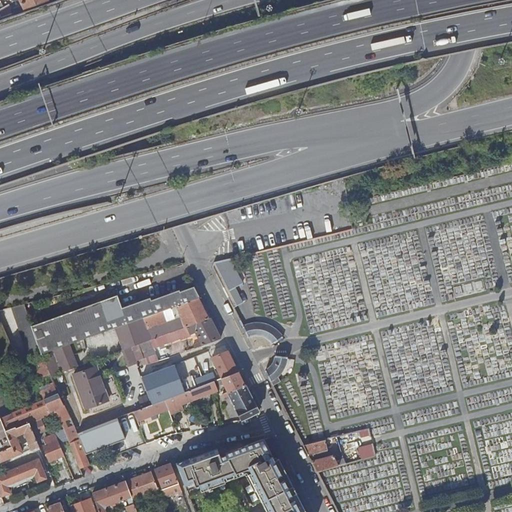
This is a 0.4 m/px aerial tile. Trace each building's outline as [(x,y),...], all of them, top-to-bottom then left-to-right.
[(0,0),(0,16),(1,19),(14,15),(8,6),(4,8),(1,1),(3,0),(2,0),(0,0)] [(8,0),(9,2),(12,1),(13,4),(20,0),(25,10),(49,2),(48,0),(8,0)] [(225,260),(228,271),(240,268),(238,257),(225,260)] [(211,264),(215,274),(228,271),(225,260),(211,264)] [(219,280),(224,290),(230,287),(225,277),(219,280)] [(32,327),(42,355),(42,356),(117,329),(144,319),(172,309),(178,307),(199,299),(201,298),(195,288),(181,293),(180,291),(152,301),(151,298),(123,309),(118,296),(32,327)] [(178,307),(186,328),(209,320),(199,299),(178,307)] [(27,304),(1,307),(3,324),(29,321),(27,304)] [(144,319),(148,329),(176,319),(172,309),(144,319)] [(117,329),(125,351),(128,350),(134,348),(152,341),(148,329),(144,319),(117,329)] [(134,348),(139,363),(140,366),(148,363),(144,353),(154,349),(181,340),(191,337),(190,335),(196,333),(201,345),(200,345),(199,344),(193,346),(195,349),(221,339),(211,319),(209,320),(186,328),(152,341),(134,348)] [(243,328),(249,338),(253,337),(258,338),(261,338),(263,339),(265,340),(267,340),(269,342),(271,343),(273,345),(282,339),(281,337),(278,334),(277,333),(274,331),(272,329),(270,328),(268,327),(265,326),(263,325),(260,324),(257,324),(254,324),(252,325),(250,325),(243,328)] [(128,350),(133,365),(139,363),(134,348),(128,350)] [(144,353),(148,363),(158,360),(158,358),(154,349),(144,353)] [(212,358),(223,379),(238,372),(228,352),(212,358)] [(34,358),(38,365),(40,371),(48,367),(42,356),(42,355),(34,358)] [(275,362),(275,363),(273,366),(272,368),(270,369),(266,371),(271,383),(273,381),(278,376),(281,374),(282,372),(284,370),(285,367),(286,364),(287,358),(276,357),(276,358),(276,359),(275,362)] [(35,366),(42,380),(52,376),(48,367),(40,371),(38,365),(35,366)] [(76,375),(88,409),(110,401),(98,367),(76,375)] [(196,386),(221,377),(218,369),(194,378),(196,386)] [(221,379),(228,393),(224,395),(225,399),(230,397),(243,421),(259,413),(238,372),(223,379),(221,379)] [(53,378),(61,395),(62,399),(72,395),(62,374),(53,378)] [(150,394),(154,405),(197,389),(193,378),(150,394)] [(154,405),(135,413),(138,422),(218,391),(214,382),(197,389),(154,405)] [(61,395),(13,414),(19,428),(30,423),(51,414),(50,412),(52,411),(54,414),(57,413),(63,425),(66,431),(84,478),(94,474),(91,465),(87,455),(78,434),(76,427),(62,399),(61,395)] [(0,419),(11,448),(0,452),(0,463),(23,454),(20,446),(17,437),(25,434),(29,443),(32,450),(40,447),(30,423),(19,428),(13,414),(0,418),(0,419)] [(0,452),(11,448),(0,419),(0,452)] [(78,434),(87,455),(126,440),(118,419),(78,434)] [(329,439),(332,449),(359,443),(358,439),(356,433),(329,439)] [(359,443),(364,459),(374,456),(367,436),(358,439),(359,443)] [(43,446),(50,462),(65,456),(59,440),(43,446)] [(240,449),(262,498),(264,502),(265,502),(294,487),(279,459),(275,461),(264,440),(240,449)] [(304,446),(309,456),(328,450),(325,440),(304,446)] [(20,446),(23,454),(32,450),(29,443),(27,444),(29,449),(25,451),(23,446),(20,446)] [(177,464),(186,488),(195,484),(197,488),(200,487),(202,493),(228,483),(227,480),(226,478),(232,476),(228,468),(232,466),(238,477),(245,474),(247,478),(249,478),(252,479),(253,481),(250,483),(259,500),(262,498),(240,449),(226,454),(227,456),(221,458),(218,449),(177,464)] [(334,456),(312,463),(318,473),(339,466),(334,456)] [(0,475),(0,492),(2,497),(10,493),(7,486),(17,482),(18,484),(26,481),(25,479),(35,475),(38,482),(46,478),(39,460),(4,474),(0,475)] [(156,471),(166,497),(182,490),(172,465),(156,471)] [(228,468),(232,476),(226,478),(227,480),(238,477),(232,466),(228,468)] [(126,482),(133,500),(159,490),(152,472),(126,482)] [(93,494),(99,511),(106,511),(106,510),(107,507),(127,499),(130,506),(126,508),(127,511),(137,511),(133,500),(126,482),(93,494)] [(294,487),(265,502),(268,508),(295,494),(296,495),(298,495),(296,493),(294,487)] [(295,494),(268,508),(268,511),(306,511),(298,495),(296,495),(295,494)] [(71,506),(73,511),(96,511),(92,499),(71,506)] [(47,508),(48,511),(65,511),(61,502),(47,508)]
